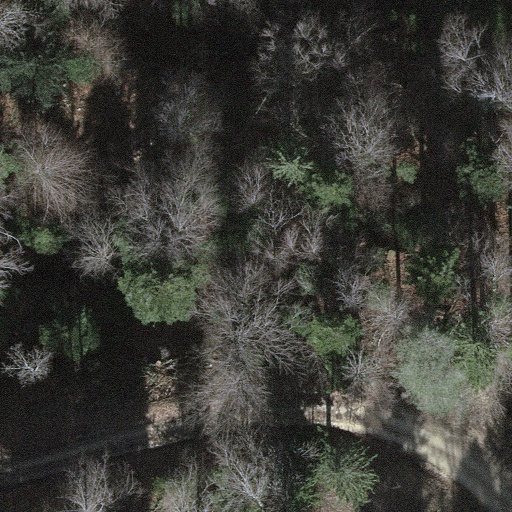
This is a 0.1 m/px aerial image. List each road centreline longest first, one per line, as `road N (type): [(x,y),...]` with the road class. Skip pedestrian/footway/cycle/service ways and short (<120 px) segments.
road 1 (track): [(505,511),(389,424),(338,408),(214,410),(0,470)]
road 2 (track): [(511,376),(389,424)]
